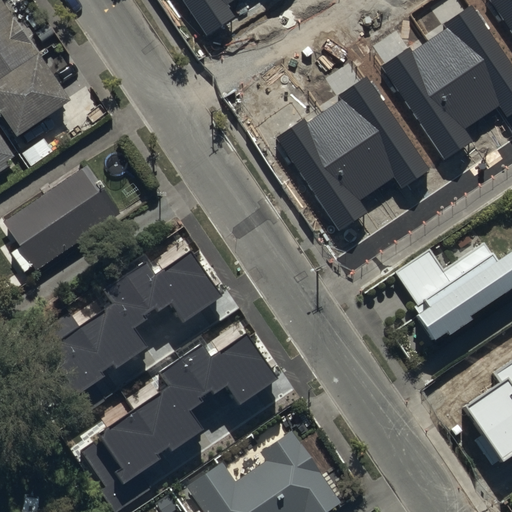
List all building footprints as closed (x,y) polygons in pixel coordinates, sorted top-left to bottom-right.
[(10,21),(29,9),(23,0),(7,0),(0,5),(0,176),(9,171),(6,167),(13,162),(0,141),(0,124),(15,147),(69,112),(10,21)] [(183,0),(207,35),(235,15),(227,3),(231,0),(183,0)] [(511,0),(491,0),(511,30),(511,0)] [(408,48),(381,66),(444,159),(472,140),(464,129),(498,106),(506,118),(511,114),(511,64),(471,5),(442,24),(446,30),(411,53),(408,48)] [(303,119),(276,137),(339,230),(367,211),(359,200),(393,177),(401,189),(430,170),(366,76),(337,95),(341,100),(306,124),(303,119)] [(119,220),(85,171),(2,229),(16,250),(6,257),(21,280),(32,273),(36,277),(119,220)] [(511,259),(496,271),(479,247),(439,274),(427,257),(394,280),(416,311),(421,308),(429,319),(416,328),(434,355),(511,300),(511,259)] [(222,296),(191,251),(155,275),(146,262),(104,290),(113,303),(0,380),(0,434),(6,443),(149,345),(136,327),(169,304),(182,323),(222,296)] [(239,407),(280,379),(247,332),(210,357),(201,344),(160,372),(170,387),(80,448),(107,487),(100,491),(114,511),(115,511),(148,490),(138,475),(204,429),(192,411),(226,388),(239,407)] [(500,384),(464,408),(501,463),(511,455),(511,361),(493,375),(500,384)] [(333,511),(340,507),(289,437),(260,458),(264,464),(233,487),(219,468),(184,493),(197,511),(333,511)]
